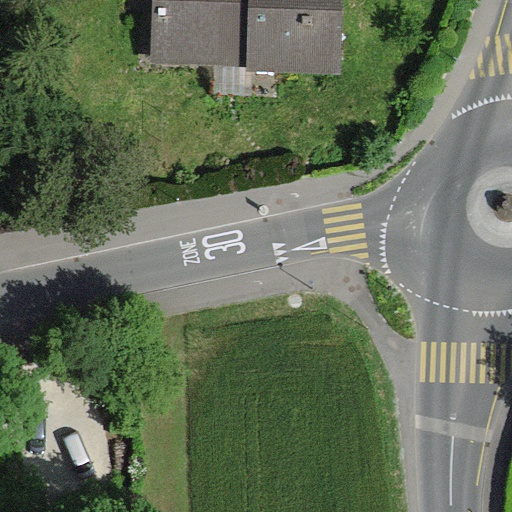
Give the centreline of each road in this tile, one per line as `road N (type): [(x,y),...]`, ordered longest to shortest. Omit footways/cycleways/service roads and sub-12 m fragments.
road 1 (residential): [(0,290),(259,238),(429,215)]
road 2 (tertiary): [(452,511),(456,418),(484,276)]
road 3 (tertiary): [(511,129),(461,148),(429,215)]
